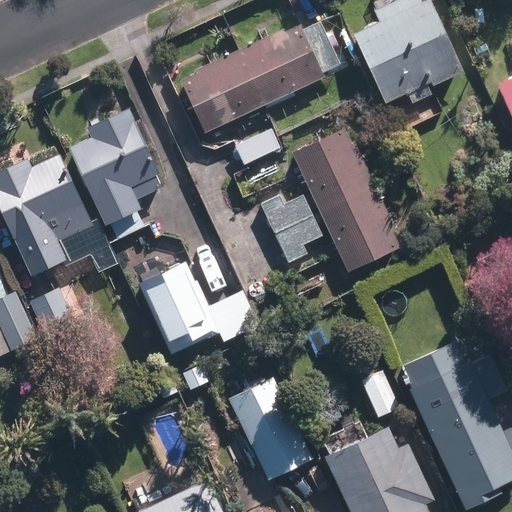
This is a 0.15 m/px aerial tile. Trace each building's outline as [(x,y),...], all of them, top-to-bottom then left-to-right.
[(388,0),(370,9),(374,19),(348,32),(380,101),(426,79),(427,83),(460,68),(428,0),(388,0)] [(448,0),(453,9),(463,4),(461,0),(448,0)] [(486,17),(476,8),(471,15),(481,23),(486,17)] [(328,18),(321,21),(319,15),(301,24),(284,31),(283,29),(239,49),(265,105),(326,77),(327,80),(351,69),(328,18)] [(205,134),(265,105),(239,49),(194,71),(195,73),(180,80),(205,134)] [(511,63),(509,65),(511,72),(511,78),(494,86),(511,124),(511,63)] [(67,148),(103,226),(139,209),(135,200),(164,186),(127,108),(84,128),(89,138),(67,148)] [(271,127),(234,143),(243,163),(279,147),(271,127)] [(318,211),(374,185),(353,139),(350,141),(343,127),(290,151),(318,211)] [(0,170),(0,217),(28,277),(60,261),(63,267),(87,257),(95,274),(116,264),(95,219),(88,222),(57,155),(28,168),(24,159),(0,170)] [(374,185),(318,211),(346,272),(400,246),(392,230),(395,228),(374,185)] [(276,232),(315,213),(305,192),(285,202),(281,194),(262,203),(276,232)] [(315,213),(276,232),(290,261),(309,252),(304,242),(324,233),(315,213)] [(206,308),(184,261),(134,284),(168,356),(217,334),(222,343),(258,326),(242,291),(206,308)] [(55,289),(26,302),(44,340),(73,327),(55,289)] [(0,354),(38,337),(15,290),(0,297),(0,354)] [(511,478),(511,454),(488,403),(510,392),(490,350),(462,362),(478,398),(463,405),(455,390),(419,407),(427,422),(422,424),(463,509),(491,495),(494,501),(511,492),(511,482),(511,479),(511,478)] [(393,368),(403,364),(398,352),(387,356),(393,368)] [(430,389),(418,362),(403,370),(414,396),(430,389)] [(398,407),(382,371),(361,380),(377,416),(398,407)] [(312,457),(272,375),(228,397),(268,478),(312,457)] [(322,456),(347,511),(425,511),(422,504),(432,499),(406,443),(396,448),(386,427),(322,456)] [(43,440),(0,459),(0,478),(8,497),(32,487),(30,482),(42,476),(35,461),(49,454),(43,440)] [(132,511),(137,511),(154,505),(139,474),(119,482),(132,511)]
